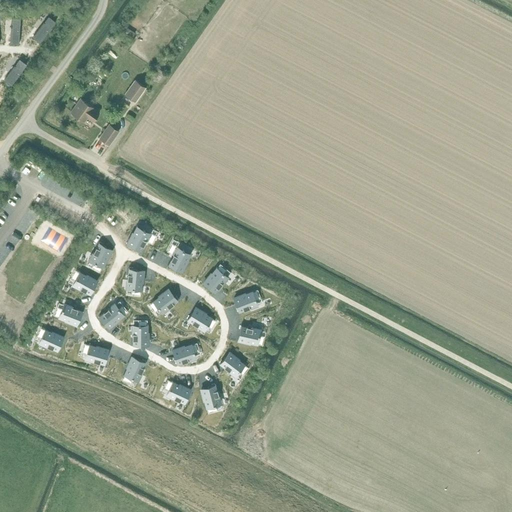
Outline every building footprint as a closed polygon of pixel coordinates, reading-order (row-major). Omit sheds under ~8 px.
[(56,22),(50,17),(34,37),(40,43),(56,22)] [(21,18),(12,18),(11,44),(19,44),(21,18)] [(27,64),(20,60),(5,81),(12,86),(27,64)] [(157,67),(150,77),(158,82),(165,73),(157,67)] [(135,80),(125,94),(135,101),(145,87),(135,80)] [(81,98),(70,112),(84,122),(88,116),(91,118),(90,119),(93,121),(99,113),(93,109),(94,108),(81,98)] [(109,124),(99,138),(109,145),(119,131),(109,124)] [(133,233),(127,243),(128,243),(140,249),(146,238),(147,238),(150,232),(149,232),(149,233),(143,229),(141,228),(136,226),(133,233)] [(92,254),(89,260),(90,259),(96,263),(97,264),(98,264),(102,266),(106,259),(106,260),(112,249),(111,249),(99,243),(93,254),(92,254)] [(175,254),(169,264),(170,264),(182,270),(188,259),(189,259),(192,253),(191,254),(185,251),(185,250),(183,249),(183,250),(179,247),(175,254)] [(211,273),(204,283),(205,282),(215,291),(223,282),(224,282),(228,276),(227,277),(222,272),(221,271),(220,271),(216,268),(212,274),(211,273)] [(127,282),(127,289),(127,288),(134,288),(134,289),(136,289),(141,289),(142,282),(143,282),(144,270),(143,270),(143,271),(129,269),(128,282),(127,282)] [(74,279),(71,284),(78,287),(78,288),(88,294),(88,293),(95,281),(84,274),(78,270),(77,271),(78,271),(75,277),(74,277),(73,279),(74,279)] [(159,297),(153,301),(154,301),(158,306),(158,307),(159,308),(160,308),(163,312),(169,307),(169,308),(178,301),(178,300),(178,301),(169,289),(159,297)] [(244,293),(233,297),(233,298),(238,311),(250,306),(250,307),(257,304),(256,304),(253,298),(254,297),(253,295),(253,296),(251,291),(244,294),(244,293)] [(61,313),(59,318),(66,321),(77,326),(77,325),(76,325),(82,312),(70,307),(71,307),(64,304),(65,305),(62,311),(61,313)] [(108,308),(98,316),(99,316),(108,327),(118,319),(124,315),(123,314),(123,315),(118,310),(119,309),(117,308),(114,304),(108,309),(108,308)] [(196,308),(188,320),(199,327),(205,331),(205,330),(204,330),(208,324),(209,322),(211,318),(205,314),(205,313),(195,307),(195,308),(196,308)] [(133,333),(133,345),(133,344),(147,344),(148,332),(148,325),(148,326),(141,326),(141,325),(139,325),(139,326),(134,326),(134,333),(133,333)] [(243,325),(240,339),(252,342),(259,344),(258,343),(260,336),(260,337),(261,335),(260,335),(261,330),(254,328),(254,327),(243,325)] [(42,337),(40,342),(47,345),(47,346),(57,351),(58,350),(57,350),(63,337),(52,332),(52,331),(45,328),(45,329),(46,329),(43,336),(43,335),(42,337)] [(88,353),(86,358),(93,360),(93,361),(104,364),(105,363),(104,363),(108,350),(96,346),(89,344),(90,344),(88,351),(87,353),(88,353)] [(184,346),(172,350),(173,350),(177,364),(189,360),(190,360),(196,358),(196,357),(195,358),(193,351),(193,349),(192,349),(191,344),(184,347),(184,346)] [(230,353),(222,364),(232,372),(231,373),(237,377),(236,376),(241,370),(241,371),(242,369),(245,365),(239,360),(230,352),(230,353)] [(126,367),(123,374),(124,373),(130,376),(132,377),(137,379),(140,372),(145,362),(145,361),(144,362),(132,356),(126,368),(126,367)] [(169,390),(167,394),(174,397),(174,398),(185,403),(185,402),(184,402),(190,389),(179,384),(179,383),(172,380),(172,381),(173,381),(170,388),(170,387),(169,389),(169,390)] [(215,386),(201,389),(204,401),(204,402),(206,408),(206,407),(213,405),(213,406),(215,405),(219,404),(218,396),(215,385),(215,386)]
